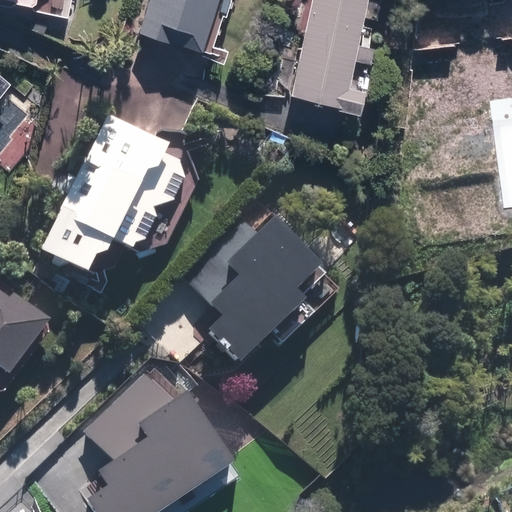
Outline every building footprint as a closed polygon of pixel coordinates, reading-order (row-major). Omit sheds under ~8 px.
[(16,5),(32,8),(37,5),(38,0),(0,0),(0,5),(12,8),(16,5)] [(220,38),(230,0),(148,0),(142,25),(198,41),(195,52),(226,61),(232,41),(220,38)] [(368,0),(310,0),(291,90),(365,105),(380,37),(362,33),(368,0)] [(0,104),(13,91),(0,79),(0,104)] [(156,204),(177,200),(194,165),(166,151),(170,142),(109,113),(44,250),(89,272),(99,251),(107,255),(115,238),(135,248),(156,204)] [(269,334),(281,347),(338,291),(318,270),(328,260),(282,213),(259,236),(242,218),(183,275),(222,316),(207,330),(240,363),(269,334)] [(0,364),(12,373),(52,316),(0,279),(0,364)] [(88,511),(140,511),(232,448),(187,384),(167,398),(152,376),(79,427),(110,470),(76,494),(88,511)]
